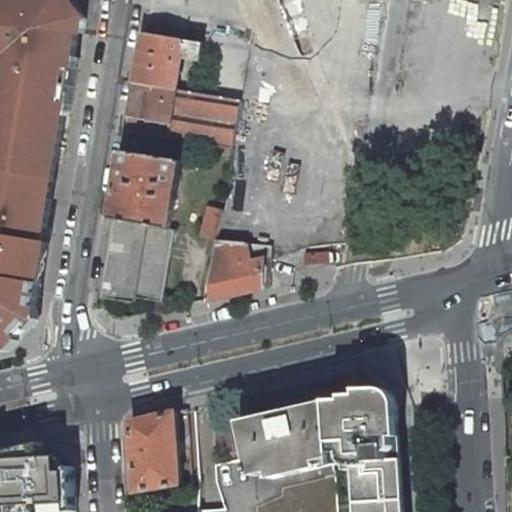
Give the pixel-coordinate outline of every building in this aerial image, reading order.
[(71,0),(0,0),(0,56),(5,57),(0,85),(0,171),(46,180),(55,182),(66,117),(71,118),(80,60),(75,59),(79,34),(84,35),(87,20),(71,0)] [(202,62),(205,43),(145,33),(137,83),(178,90),(183,58),(202,62)] [(243,101),(220,97),(178,90),(137,83),(132,116),(172,122),(169,139),(187,142),(235,150),(243,101)] [(169,139),(172,122),(132,116),(129,133),(169,139)] [(178,230),(173,229),(184,161),(126,152),(102,299),(135,303),(136,298),(165,303),(178,230)] [(46,180),(0,171),(0,352),(10,350),(34,325),(37,308),(39,308),(41,296),(39,296),(45,257),(48,257),(50,244),(41,243),(43,229),(47,230),(52,200),(43,199),(46,180)] [(55,182),(46,180),(43,199),(52,200),(55,182)] [(219,241),(227,214),(210,209),(202,238),(218,241),(219,241)] [(273,273),(275,248),(249,245),(249,244),(219,241),(218,241),(207,301),(265,289),(272,289),(273,273)] [(401,511),(395,405),(390,397),(384,395),(346,396),(347,401),(330,402),(334,459),(354,456),(357,511),(401,511)] [(307,407),(309,414),(298,416),(296,409),(242,422),(254,477),(334,459),(330,402),(307,407)] [(309,414),(307,407),(296,409),(298,416),(309,414)] [(135,494),(182,485),(177,412),(131,423),(135,494)] [(77,511),(74,456),(54,441),(1,453),(4,511),(77,511)]
